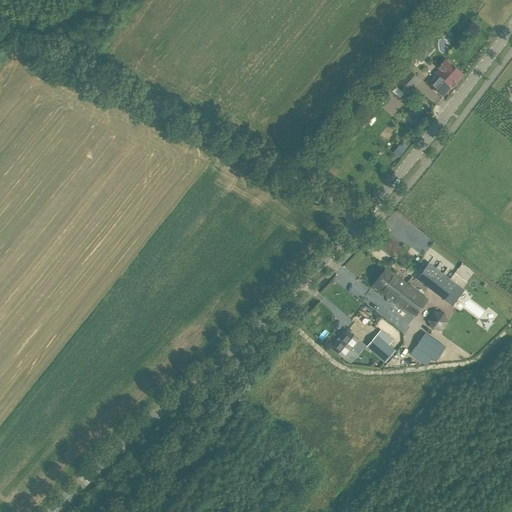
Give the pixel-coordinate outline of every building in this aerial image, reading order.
[(433,49),(427,43),(423,48),(429,53),(433,49)] [(422,49),(415,56),(421,62),(428,54),(422,49)] [(443,97),(463,75),(446,59),(438,67),(440,69),(428,83),(443,97)] [(407,95),(421,79),(409,68),(395,84),(407,95)] [(407,150),(401,145),(394,153),(400,158),(407,150)] [(428,262),(416,278),(445,300),(452,305),(464,290),(457,284),(428,262)] [(415,317),(428,300),(386,268),(373,285),(415,317)] [(442,330),(449,322),(444,312),(433,310),(427,320),(431,329),(442,330)] [(381,329),(366,346),(385,362),(396,350),(389,344),(393,340),(391,337),(381,329)] [(346,332),(333,348),(345,357),(349,353),(355,358),(365,346),(359,340),(352,334),(351,336),(346,332)] [(436,361),(445,347),(425,333),(412,352),(422,359),(426,354),(436,361)]
